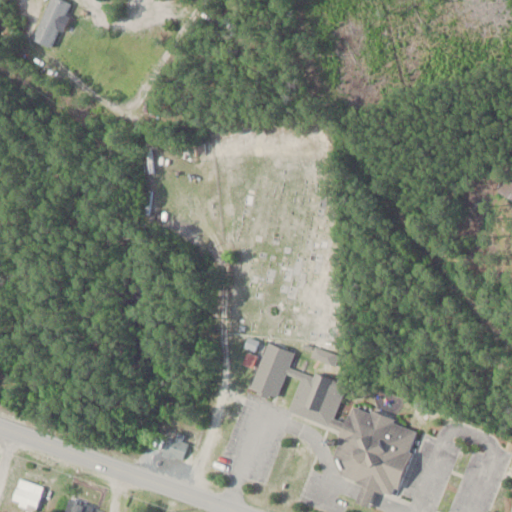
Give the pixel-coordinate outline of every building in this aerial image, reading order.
[(71,2),(65,0),(47,0),(31,38),(51,47),(71,2)] [(250,386),(277,396),(294,351),(267,341),(250,386)] [(312,356),(331,363),(335,353),(316,346),(312,356)] [(296,403),(323,413),(335,380),(314,372),(311,378),(306,376),(296,403)] [(418,426),(351,405),(329,475),(358,484),(353,501),(368,506),(374,489),(396,496),(418,426)] [(182,459),(188,437),(168,432),(162,454),(182,459)] [(34,490),(36,484),(19,477),(9,501),(34,511),(41,494),(34,490)]
